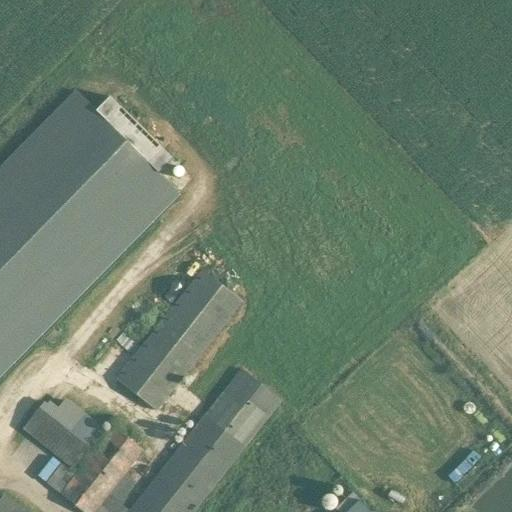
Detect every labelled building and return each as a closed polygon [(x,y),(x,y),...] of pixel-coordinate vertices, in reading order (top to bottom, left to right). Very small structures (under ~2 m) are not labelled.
[(174,159),(111,97),(108,101),(97,111),(77,92),(0,170),(0,381),(25,357),(152,227),(183,196),(160,173),(174,159)] [(203,270),(203,271),(117,380),(157,411),(243,301),(203,270)] [(83,511),(193,511),(282,400),(243,369),(130,511),(119,503),(135,484),(124,475),(144,450),(115,427),(76,476),(61,495),(83,511)] [(101,427),(63,397),(55,406),(45,398),(22,428),(70,466),(101,427)] [(371,511),(360,501),(353,493),(336,509),(338,511),(371,511)] [(0,511),(23,511),(4,497),(0,501),(0,511)]
